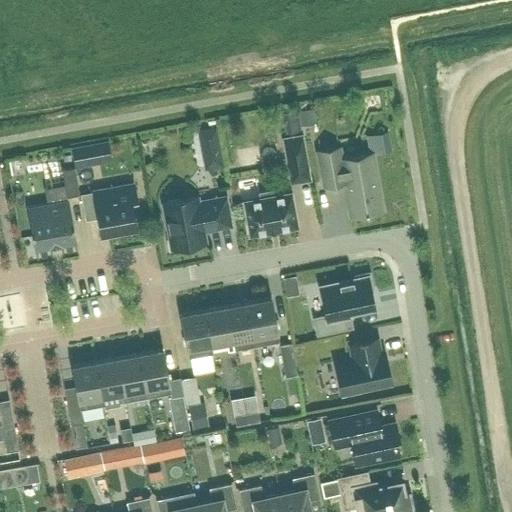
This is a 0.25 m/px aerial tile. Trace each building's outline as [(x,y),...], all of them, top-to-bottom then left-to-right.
[(316,122),(314,106),(297,109),(299,125),(316,122)] [(296,111),(282,113),(284,125),(298,123),(296,111)] [(197,130),(199,142),(217,139),(215,127),(197,130)] [(283,137),(291,181),(308,177),(300,134),(283,137)] [(87,164),(83,145),(71,147),(75,166),(87,164)] [(349,214),(382,208),(371,152),(340,158),(338,147),(317,151),(323,184),(343,180),(349,214)] [(61,168),(66,196),(79,193),(74,166),(61,168)] [(133,182),(92,189),(93,191),(81,193),(85,219),(97,216),(100,232),(135,226),(130,199),(136,198),(133,182)] [(295,224),(289,192),(278,194),(277,189),(259,192),(260,198),(244,201),(250,232),(295,224)] [(183,247),(183,245),(205,241),(203,229),(230,224),(225,195),(198,200),(197,195),(162,202),(168,238),(166,238),(168,250),(183,247)] [(67,200),(66,200),(28,207),(35,245),(49,242),(49,243),(51,242),(50,242),(58,240),(58,241),(60,241),(60,240),(74,237),(67,200)] [(372,287),(369,271),(353,274),(354,278),(319,285),(325,314),(313,317),(316,333),(344,327),(341,315),(347,313),(346,310),(372,304),(369,287),(372,287)] [(270,296),(249,300),(257,344),(278,340),(270,296)] [(225,304),(233,348),(257,344),(249,300),(225,304)] [(233,348),(225,304),(203,308),(211,352),(212,352),(210,343),(225,340),(227,350),(233,348)] [(180,312),(188,357),(211,352),(203,308),(180,312)] [(389,382),(385,362),(383,351),(379,351),(376,338),(349,344),(352,357),(334,361),(341,392),(389,382)] [(279,344),(284,376),(297,373),(291,342),(279,344)] [(147,396),(170,392),(162,347),(139,351),(147,396)] [(125,400),(147,396),(139,351),(117,355),(125,400)] [(118,401),(125,400),(117,355),(94,360),(101,395),(101,394),(117,391),(118,401)] [(101,394),(101,395),(94,360),(71,364),(79,408),(103,404),(101,394)] [(182,391),(170,393),(168,394),(170,406),(184,403),(182,391)] [(206,426),(201,402),(188,405),(192,428),(206,426)] [(398,437),(396,426),(394,422),(391,422),(379,424),(375,409),(328,419),(334,445),(350,441),(355,462),(398,453),(394,437),(398,437)] [(257,410),(245,412),(247,422),(259,420),(257,410)] [(235,424),(247,422),(245,412),(233,414),(235,424)] [(74,447),(86,444),(82,421),(70,423),(74,447)] [(6,451),(17,449),(13,425),(1,427),(6,451)] [(129,426),(119,428),(122,440),(132,438),(129,426)] [(154,441),(140,444),(143,460),(157,457),(154,441)] [(99,451),(102,467),(142,460),(139,444),(99,451)] [(82,455),(64,461),(70,478),(88,472),(82,455)] [(338,477),(344,506),(357,503),(359,511),(389,511),(390,511),(409,507),(406,492),(401,493),(399,482),(377,487),(376,482),(367,484),(364,471),(338,477)] [(309,511),(306,499),(318,497),(313,472),(291,477),(294,489),(278,492),(282,511),(309,511)] [(326,490),(337,486),(332,473),(321,477),(326,490)] [(211,499),(195,502),(197,511),(223,511),(223,509),(235,506),(230,482),(208,487),(211,499)] [(282,511),(278,492),(263,496),(260,483),(238,488),(243,511),(247,511),(255,510),(255,511),(282,511)] [(197,511),(195,502),(180,506),(177,493),(155,498),(157,511),(197,511)] [(151,511),(148,496),(126,500),(128,511),(151,511)]
